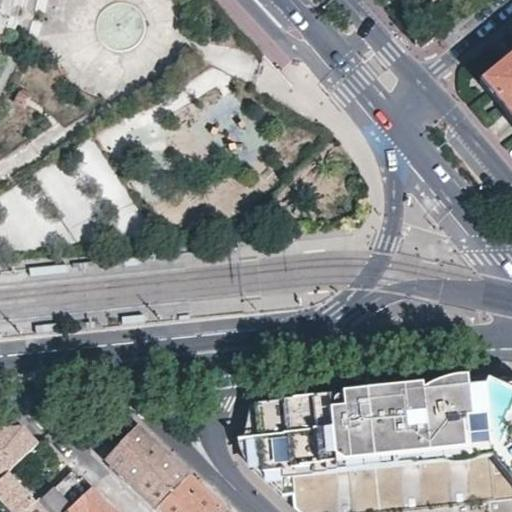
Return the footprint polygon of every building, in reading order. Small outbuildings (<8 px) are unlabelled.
[(511,60),(480,86),(496,105),(511,123),(511,60)] [(102,269),(139,265),(138,258),(101,262),(102,269)] [(67,272),(67,265),(29,269),(30,276),(67,272)] [(145,324),(145,316),(122,318),(123,325),(145,324)] [(59,332),(58,325),(35,327),(36,334),(59,332)] [(486,377),(445,450),(493,446),(511,469),(511,390),(487,376),(486,377)] [(293,474),(293,463),(445,450),(486,377),(479,377),(416,384),(359,389),(251,400),(249,403),(244,437),(237,435),(237,438),(238,439),(238,444),(243,452),(282,490),(294,488),(293,474)] [(138,428),(105,461),(130,485),(156,510),(190,476),(163,450),(138,428)] [(0,432),(0,482),(8,475),(40,446),(24,430),(0,432)] [(511,469),(493,446),(445,450),(438,461),(491,457),(511,481),(511,469)] [(445,450),(293,463),(293,474),(438,461),(445,450)] [(409,511),(487,511),(487,499),(511,497),(511,481),(491,457),(438,461),(409,511)] [(409,511),(438,461),(293,474),(294,488),(295,504),(298,506),(304,511),(409,511)] [(54,487),(72,506),(92,489),(72,470),(54,487)] [(0,503),(8,511),(55,511),(40,496),(34,502),(8,475),(0,482),(0,503)] [(190,476),(156,510),(157,511),(218,511),(223,507),(190,476)] [(72,506),(65,511),(115,511),(114,511),(92,489),(72,506)]
